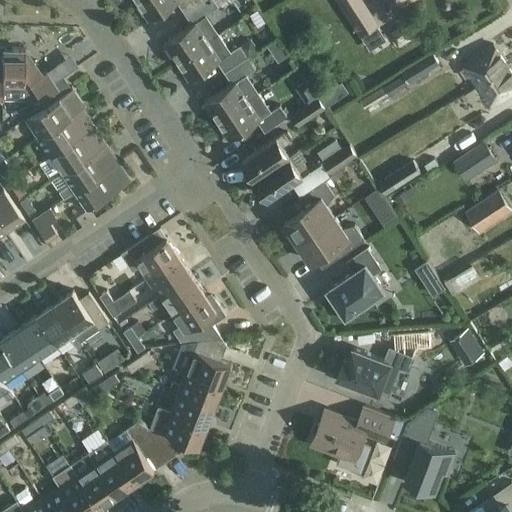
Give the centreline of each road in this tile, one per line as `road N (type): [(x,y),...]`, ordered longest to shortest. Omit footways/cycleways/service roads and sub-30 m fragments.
road 1 (residential): [(193,175),(309,337),(247,496)]
road 2 (residential): [(0,300),(193,175)]
road 3 (residential): [(67,0),(193,175)]
